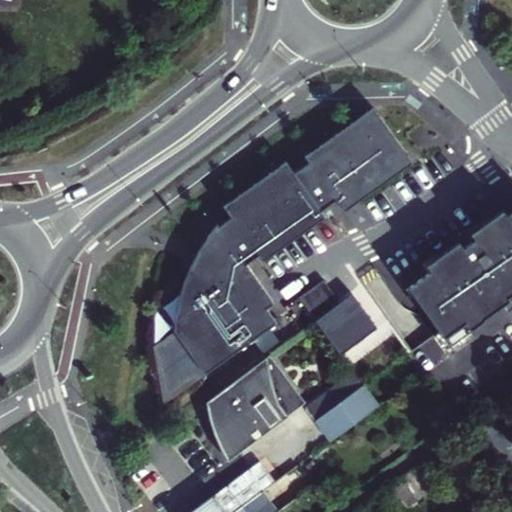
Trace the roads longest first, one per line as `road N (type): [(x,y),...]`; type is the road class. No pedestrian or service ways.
road 1 (primary): [(42,290),(104,216),(303,69),(346,47)]
road 2 (primary): [(279,0),(268,41),(250,66),(173,132),(65,200),(0,214)]
road 3 (residential): [(511,140),(389,233),(336,254),(282,292)]
road 4 (tertiary): [(100,511),(64,437),(36,320)]
road 5 (residential): [(368,46),(405,59),(495,121)]
road 6 (residential): [(495,121),(431,0)]
